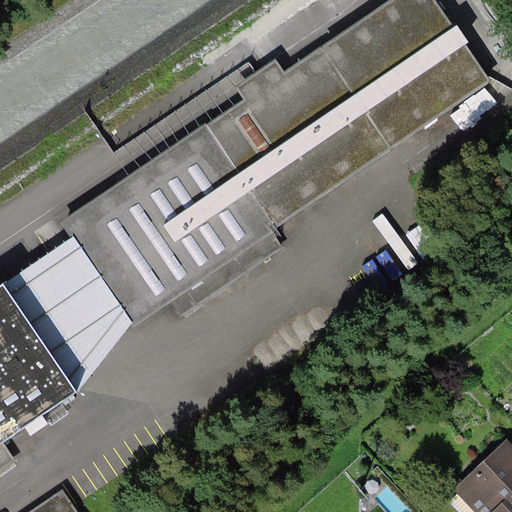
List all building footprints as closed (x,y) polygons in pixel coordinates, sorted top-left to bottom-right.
[(246,100),(62,225),(72,239),(129,324),(487,81),(431,0),(397,0),(285,76),(277,65),(239,91),(246,100)] [(72,239),(4,286),(76,391),(129,324),(72,239)] [(0,467),(12,459),(0,443),(0,442),(76,391),(4,286),(0,288),(0,467)] [(511,511),(511,447),(508,444),(455,495),(471,511),(511,511)] [(76,511),(62,491),(30,511),(76,511)]
